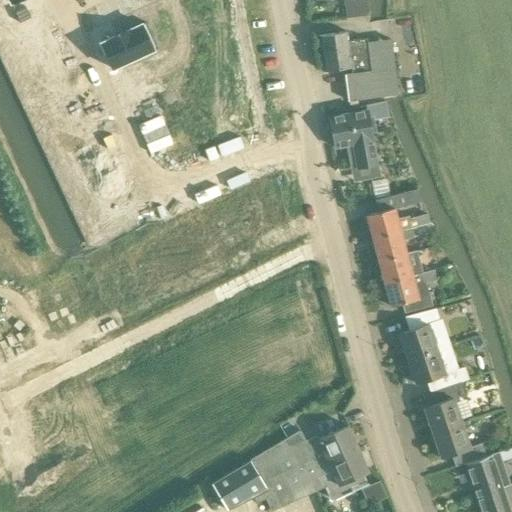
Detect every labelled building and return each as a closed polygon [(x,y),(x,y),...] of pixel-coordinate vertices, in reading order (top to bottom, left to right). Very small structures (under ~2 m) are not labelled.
[(316,0),(319,19),(345,16),(343,1),(348,0),(349,0),(316,0)] [(114,36),(100,43),(105,55),(112,69),(157,48),(150,33),(166,26),(163,12),(159,3),(148,8),(139,13),(144,23),(137,26),(114,36)] [(25,7),(14,12),(19,23),(30,18),(25,7)] [(30,17),(19,23),(24,34),(36,28),(30,17)] [(178,22),(166,24),(168,36),(180,34),(178,22)] [(323,71),(350,67),(369,64),(366,42),(366,38),(348,40),(346,32),(318,36),(323,71)] [(46,34),(22,45),(38,80),(71,65),(59,40),(50,44),(46,34)] [(180,34),(168,36),(170,48),(182,46),(180,34)] [(369,64),(350,67),(351,73),(344,74),(348,101),(398,94),(391,39),(366,42),(369,64)] [(235,48),(200,55),(205,82),(206,83),(240,76),(235,48)] [(71,65),(38,80),(55,116),(78,105),(74,95),(83,91),(71,65)] [(205,82),(196,84),(202,112),(246,103),(240,76),(206,83),(205,82)] [(137,94),(126,99),(131,110),(142,105),(137,94)] [(158,101),(132,113),(151,154),(177,142),(158,101)] [(335,147),(352,143),(357,167),(376,163),(372,143),(370,134),(376,133),(373,116),(367,117),(366,111),(330,118),(335,147)] [(76,117),(58,125),(63,136),(81,127),(76,117)] [(81,127),(63,136),(68,147),(86,138),(81,127)] [(213,136),(202,141),(207,152),(218,147),(213,136)] [(105,140),(79,152),(95,188),(121,175),(105,140)] [(121,175),(95,188),(111,221),(137,209),(121,175)] [(365,215),(371,238),(430,223),(426,214),(409,218),(408,215),(397,218),(395,209),(422,201),(417,188),(375,199),(378,212),(365,215)] [(230,215),(212,223),(226,252),(227,251),(229,254),(256,241),(258,245),(279,236),(276,230),(279,228),(266,201),(249,208),(247,203),(228,212),(230,215)] [(430,223),(371,238),(377,261),(407,253),(403,240),(434,231),(430,223)] [(128,267),(121,270),(134,300),(158,291),(162,300),(175,294),(174,291),(167,278),(191,267),(178,238),(126,261),(128,267)] [(407,253),(377,261),(383,283),(434,270),(435,269),(433,260),(420,264),(420,263),(410,266),(407,253)] [(434,270),(383,283),(389,306),(401,303),(404,313),(432,305),(429,292),(428,293),(425,282),(436,279),(434,270)] [(398,334),(406,359),(449,343),(442,319),(439,320),(436,308),(404,317),(408,330),(398,334)] [(430,392),(460,382),(470,378),(465,365),(458,367),(450,344),(406,359),(415,384),(425,380),(430,392)] [(431,433),(461,423),(453,398),(464,394),(460,382),(430,392),(434,404),(423,408),(431,433)] [(465,463),(485,456),(481,443),(469,447),(461,423),(431,433),(440,458),(451,454),(455,466),(465,463)] [(300,430),(296,432),(284,440),(288,453),(306,445),(316,466),(326,461),(357,448),(347,425),(318,439),(316,435),(305,441),(300,430)] [(334,500),(335,500),(368,485),(363,474),(368,472),(357,448),(326,461),(316,466),(306,445),(288,453),(284,440),(249,460),(211,483),(226,509),(252,496),(256,503),(265,498),(270,511),(324,487),(328,497),(329,498),(331,499),(332,499),(334,500)] [(465,463),(474,491),(489,485),(490,489),(500,486),(509,483),(499,452),(491,454),(485,456),(465,463)] [(500,486),(490,489),(489,485),(474,491),(481,511),(510,511),(509,509),(511,507),(511,483),(500,487),(500,486)]
